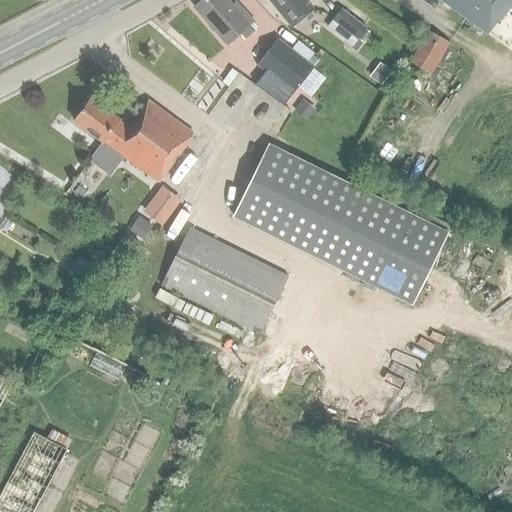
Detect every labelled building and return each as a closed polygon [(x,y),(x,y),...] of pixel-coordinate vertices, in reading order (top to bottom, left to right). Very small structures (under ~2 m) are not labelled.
[(250,24),(253,21),(235,2),(232,5),(227,0),(202,0),(194,7),(226,45),(239,34),(244,39),(255,29),(250,24)] [(268,0),(291,28),(313,9),(305,0),(268,0)] [(499,22),(511,3),(511,0),(439,0),(487,34),(497,20),(499,22)] [(366,28),(340,9),(332,20),(357,39),(366,28)] [(430,75),(449,43),(427,30),(409,62),(430,75)] [(257,65),(293,93),(313,67),(277,39),(257,65)] [(379,61),(368,75),(380,84),(390,70),(379,61)] [(119,120),(90,98),(73,121),(102,142),(103,141),(112,149),(157,183),(193,134),(147,101),(128,128),(118,121),(119,120)] [(448,233),(268,144),(232,216),(412,305),(448,233)] [(167,182),(150,210),(172,223),(189,195),(167,182)] [(144,215),(135,229),(151,238),(160,223),(144,215)] [(259,334),(287,276),(189,228),(160,285),(259,334)] [(66,273),(85,285),(96,268),(76,256),(66,273)] [(107,347),(102,358),(120,367),(125,357),(107,347)] [(0,400),(10,381),(0,375),(0,400)] [(0,511),(32,511),(66,450),(46,439),(33,432),(0,493),(0,511)]
